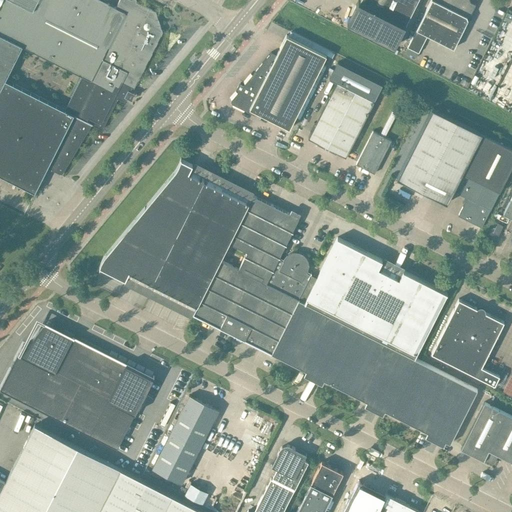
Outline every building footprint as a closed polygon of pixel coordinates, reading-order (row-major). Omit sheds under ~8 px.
[(0,0),(0,174),(34,191),(47,167),(61,174),(91,124),(102,129),(118,98),(124,101),(126,97),(132,100),(135,93),(130,90),(132,87),(134,88),(137,80),(162,31),(155,11),(136,1),(136,0),(118,0),(115,7),(101,0),(0,0)] [(358,0),(357,0),(347,22),(394,46),(405,24),(416,0),(359,0),(358,0)] [(430,0),(416,29),(407,46),(418,52),(427,34),(453,47),(469,15),(475,4),(470,1),(469,0),(430,0)] [(289,127),(289,128),(295,116),(300,118),(326,66),(322,63),(326,54),(286,34),(276,54),(271,51),(243,84),(239,82),(236,89),(238,90),(231,98),(231,99),(231,100),(231,101),(232,103),(233,104),(252,114),(253,114),(254,114),(255,114),(257,113),(258,112),(289,127)] [(336,82),(308,137),(318,143),(318,144),(323,146),(325,151),(331,150),(336,153),(337,152),(345,156),(382,83),(338,61),(329,78),(336,82)] [(431,108),(396,177),(446,203),(462,172),(468,176),(460,193),(467,197),(457,215),(481,227),(490,209),(499,191),(511,165),(511,148),(481,133),(431,108)] [(355,163),(374,173),(391,140),(385,136),(397,112),(392,110),(380,134),(372,130),(355,163)] [(100,263),(100,264),(100,265),(99,266),(99,267),(100,267),(100,266),(125,279),(129,271),(152,283),(196,305),(192,313),(203,318),(229,331),(235,334),(276,355),(306,296),(274,280),(287,254),(286,255),(284,256),(284,257),(283,258),(279,256),(298,218),(289,213),(252,194),(248,202),(203,180),(188,172),(192,164),(181,159),(181,158),(181,157),(180,157),(180,158),(180,159),(180,160),(179,161),(179,162),(178,163),(178,164),(178,165),(176,168),(174,171),(106,254),(105,254),(105,255),(104,255),(104,256),(103,257),(103,258),(102,259),(102,260),(101,261),(101,262),(100,263)] [(511,194),(502,213),(511,218),(511,234),(511,236),(511,237),(511,194)] [(497,223),(493,233),(498,235),(503,226),(497,223)] [(287,254),(274,280),(306,296),(276,355),(286,360),(450,443),(451,440),(477,389),(414,357),(417,352),(447,292),(406,272),(403,270),(399,278),(378,267),(382,259),(346,241),(337,237),(317,277),(310,274),(311,273),(307,271),(308,269),(308,267),(308,265),(308,263),(308,262),(308,260),(307,258),(305,256),(305,255),(303,254),(302,253),(300,252),(298,252),(297,251),(295,251),(293,251),(289,253),(287,254)] [(431,353),(432,353),(494,384),(499,375),(481,366),(504,321),(485,312),(485,311),(485,310),(485,308),(484,307),(483,306),(482,306),(480,306),(479,306),(478,307),(477,307),(458,298),(431,353)] [(22,344),(0,388),(116,448),(153,376),(71,335),(62,331),(63,326),(54,326),(54,327),(45,322),(27,346),(22,344)] [(189,395),(152,467),(181,482),(218,410),(189,395)] [(511,409),(486,397),(460,448),(511,474),(511,409)] [(170,402),(159,423),(164,425),(175,404),(170,402)] [(5,481),(0,490),(0,511),(97,511),(120,468),(34,424),(5,481)] [(248,509),(246,511),(282,511),(294,489),(308,461),(303,459),(306,453),(291,446),(289,445),(288,444),(286,444),(284,445),(282,446),(280,447),(279,449),(279,450),(271,465),(276,468),(271,478),(270,478),(253,511),(249,511),(248,511),(248,509)] [(322,511),(333,491),(343,472),(321,461),(312,480),(295,511),(322,511)] [(120,468),(97,511),(205,511),(176,497),(120,468)] [(344,508),(342,511),(382,511),(391,496),(385,493),(384,495),(357,482),(344,508)] [(382,511),(416,511),(418,509),(391,496),(382,511)]
